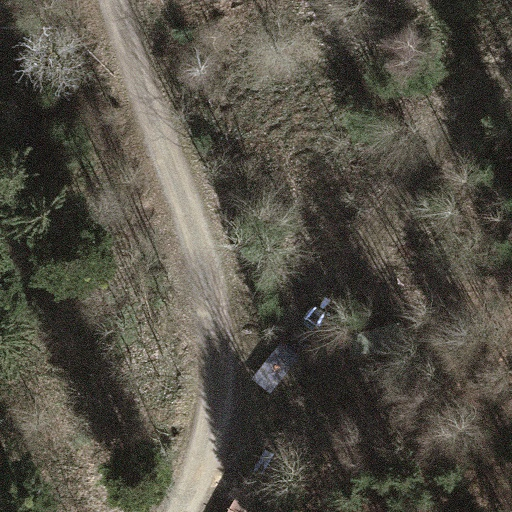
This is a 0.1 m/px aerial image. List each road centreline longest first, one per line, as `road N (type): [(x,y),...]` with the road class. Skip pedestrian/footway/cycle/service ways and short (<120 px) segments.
road 1 (track): [(115,0),(224,330),(219,433),(184,511)]
road 2 (track): [(219,433),(330,278),(511,51)]
